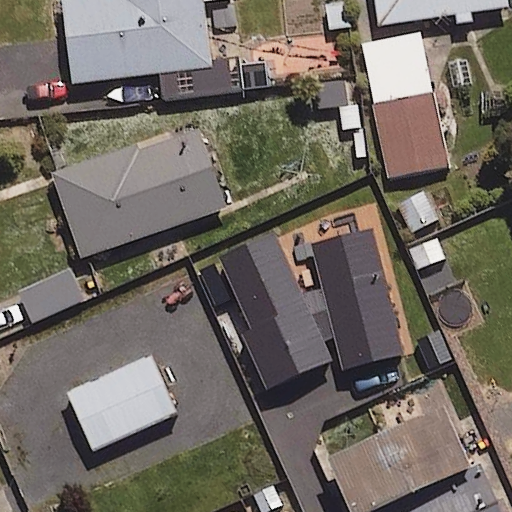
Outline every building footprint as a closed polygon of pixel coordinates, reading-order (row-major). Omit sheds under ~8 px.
[(234,7),(233,0),(70,0),(77,87),(162,80),(164,104),(269,96),(267,66),(212,70),(207,9),(234,7)] [(511,0),(380,0),(385,33),(511,14),(511,0)] [(451,173),(440,102),(380,111),(391,182),(451,173)] [(86,264),(231,216),(218,178),(198,184),(184,142),(59,184),(86,264)] [(256,285),(235,239),(193,257),(243,370),(325,333),(296,267),(256,285)] [(90,305),(77,276),(25,299),(37,328),(90,305)] [(201,301),(191,278),(146,298),(156,321),(201,301)] [(427,343),(415,316),(365,338),(378,365),(427,343)] [(181,422),(155,361),(72,397),(98,458),(181,422)] [(354,511),(426,511),(481,487),(454,424),(338,475),(354,511)] [(492,511),(481,487),(426,511),(492,511)]
